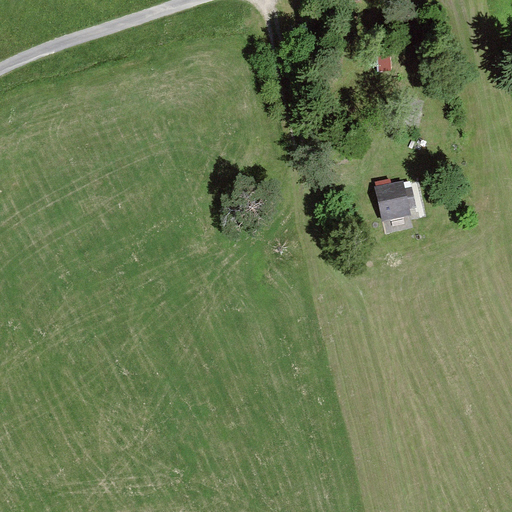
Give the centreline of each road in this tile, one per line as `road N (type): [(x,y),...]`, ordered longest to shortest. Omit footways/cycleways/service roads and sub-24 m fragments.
road 1 (track): [(267,0),(320,226)]
road 2 (track): [(0,72),(200,0)]
